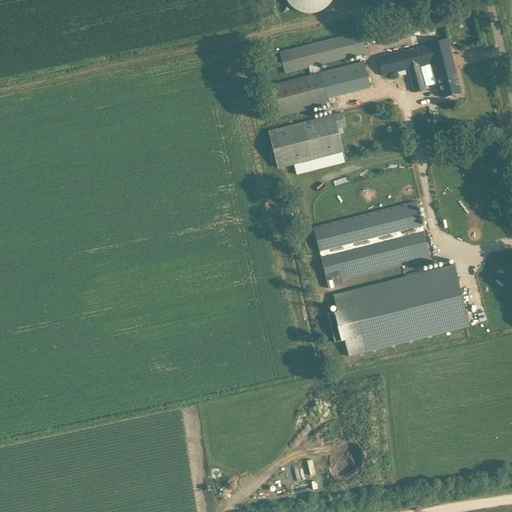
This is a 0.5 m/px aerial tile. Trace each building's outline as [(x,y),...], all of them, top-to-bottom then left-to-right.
[(329,13),(330,0),(283,0),(282,9),(329,13)] [(362,54),(366,53),(361,32),(280,52),(285,74),(308,68),(311,76),(273,85),(281,118),(327,106),(329,116),(268,131),(278,169),(344,153),(338,129),(346,127),(342,112),(332,115),(328,98),(371,87),(362,54)] [(430,45),(423,47),(427,63),(434,62),(443,98),(461,94),(447,39),(429,43),(430,45)] [(382,76),(387,75),(393,73),(394,73),(396,72),(408,69),(410,74),(415,92),(425,90),(419,65),(427,63),(423,47),(404,52),(404,51),(377,57),(382,76)] [(417,202),(313,225),(327,290),(343,286),(341,281),(430,261),(417,202)] [(346,355),(467,328),(453,266),(332,293),(336,311),(331,313),(338,343),(343,342),(346,355)]
